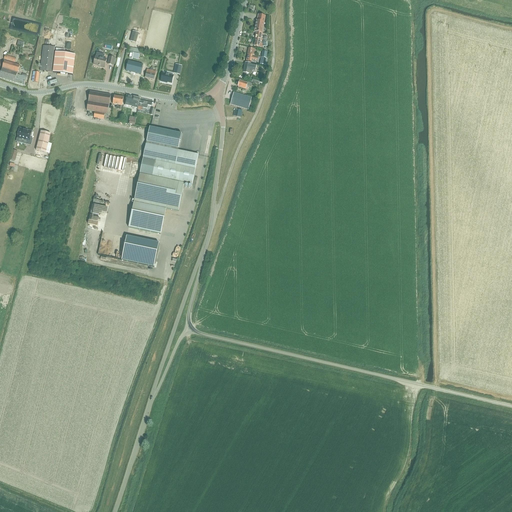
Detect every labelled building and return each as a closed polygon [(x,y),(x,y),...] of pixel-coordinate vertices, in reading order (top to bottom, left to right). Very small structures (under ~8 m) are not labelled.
[(256,32),(256,33),(262,34),(265,16),(258,15),(257,21),(256,21),(254,32),(256,32)] [(136,43),(138,33),(133,32),(130,41),(136,43)] [(255,39),(254,46),(261,47),(262,44),(260,44),(260,41),(261,42),(262,40),(255,39)] [(40,71),(52,72),(55,48),(43,46),(40,71)] [(73,75),(75,55),(55,53),(53,73),(73,75)] [(96,57),(94,65),(100,67),(104,68),(106,60),(104,59),(105,55),(97,53),(96,57)] [(4,61),(0,75),(0,78),(24,86),(27,78),(26,78),(27,76),(22,74),(22,76),(17,75),(20,66),(4,61)] [(128,62),(126,71),(140,75),(143,65),(128,62)] [(245,63),(243,73),(251,75),(253,69),(256,69),(256,65),(245,63)] [(179,74),(182,65),(176,64),(173,73),(179,74)] [(147,70),(145,78),(154,80),(156,72),(147,70)] [(163,74),(161,82),(171,84),(173,76),(163,74)] [(247,82),(247,84),(240,81),(238,87),(247,90),(247,89),(246,88),(247,86),(251,87),(252,84),(247,82)] [(89,92),(88,102),(86,111),(107,114),(109,106),(111,96),(89,92)] [(248,110),(251,98),(234,93),(231,105),(248,110)] [(112,105),(118,106),(117,109),(121,110),(122,106),(123,98),(114,96),(112,105)] [(125,102),(124,106),(131,107),(133,98),(126,96),(125,102)] [(138,106),(140,99),(133,98),(131,107),(131,108),(137,109),(138,106)] [(140,99),(138,106),(138,107),(145,108),(146,101),(140,99)] [(146,101),(145,108),(147,109),(147,106),(152,107),(153,102),(146,101)] [(143,158),(128,228),(161,235),(166,210),(178,212),(184,184),(192,185),(198,156),(178,151),(182,134),(150,127),(143,158)] [(20,129),(17,138),(27,141),(26,145),(31,146),(32,139),(30,139),(32,132),(20,129)] [(51,134),(41,132),(36,151),(46,153),(51,134)] [(15,161),(18,152),(12,151),(13,147),(11,147),(7,159),(15,161)] [(19,166),(42,171),(45,159),(23,154),(22,161),(20,160),(19,166)] [(92,199),(90,213),(98,214),(100,201),(92,199)] [(101,230),(98,253),(104,254),(105,250),(108,250),(114,251),(116,236),(122,237),(123,232),(118,231),(117,233),(101,230)] [(127,236),(122,260),(154,268),(159,243),(127,236)]
